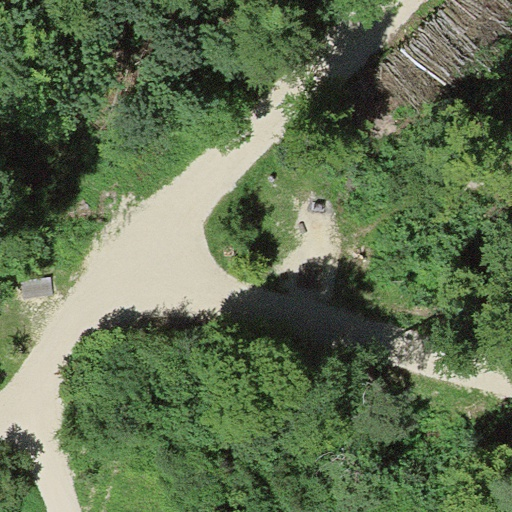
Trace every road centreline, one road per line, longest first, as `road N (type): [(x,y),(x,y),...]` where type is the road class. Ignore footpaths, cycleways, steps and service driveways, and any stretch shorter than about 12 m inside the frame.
road 1 (track): [(395,0),(42,365)]
road 2 (track): [(107,293),(266,303),(511,390)]
road 3 (track): [(42,365),(38,421),(74,511)]
